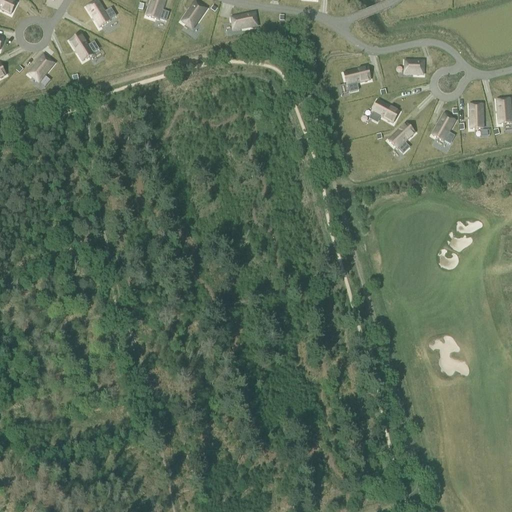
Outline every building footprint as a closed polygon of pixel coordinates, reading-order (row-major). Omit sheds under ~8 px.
[(0,0),(0,10),(10,15),(16,4),(8,0),(0,0)] [(151,0),(149,7),(146,17),(158,21),(159,20),(165,23),(168,14),(163,12),(161,12),(165,0),(151,0)] [(97,1),(86,8),(93,20),(99,29),(110,22),(109,21),(115,17),(111,10),(106,12),(105,13),(97,1)] [(195,2),(181,23),(192,30),(206,10),(195,2)] [(254,14),(230,19),(233,31),(257,27),(254,14)] [(313,25),(307,36),(319,42),(325,32),(313,25)] [(80,35),(69,42),(77,54),(82,63),(93,55),(93,54),(99,51),(94,43),(88,47),(80,35)] [(334,53),(340,42),(331,37),(324,48),(334,53)] [(43,56),(28,75),(38,83),(53,64),(43,56)] [(405,62),(404,75),(422,76),(423,63),(405,62)] [(354,71),(343,74),(346,87),(347,87),(349,94),(358,91),(356,84),(357,84),(370,81),(367,68),(354,71)] [(509,100),(496,101),(497,115),(498,125),(511,124),(510,113),(509,100)] [(372,114),(369,120),(377,124),(380,118),(392,124),(399,113),(387,106),(377,101),(371,113),(372,114)] [(482,105),(469,106),(469,120),(469,130),(482,130),(482,119),(482,105)] [(437,126),(431,136),(443,143),(443,142),(449,145),(454,137),(448,134),(448,133),(455,121),(443,115),(437,126)] [(396,133),(388,141),(397,151),(397,150),(402,155),(409,149),(404,143),(405,142),(414,134),(405,124),(396,133)]
